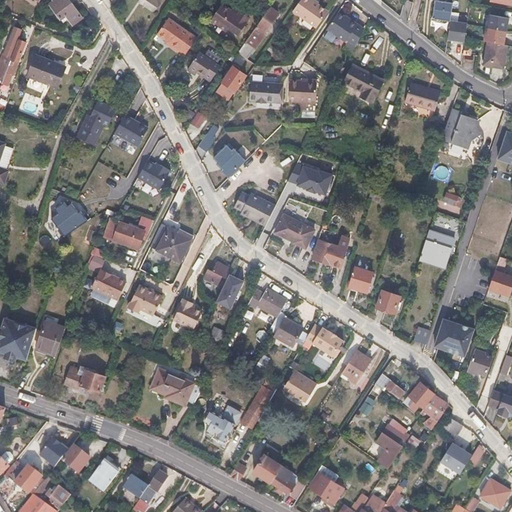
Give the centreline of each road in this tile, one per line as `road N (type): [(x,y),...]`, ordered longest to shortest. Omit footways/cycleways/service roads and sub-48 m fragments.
road 1 (residential): [(511,462),(428,367),(248,251),(220,221),(142,69),(93,0)]
road 2 (tertiary): [(275,511),(142,441),(0,392)]
road 3 (residential): [(364,0),(461,78),(511,99)]
